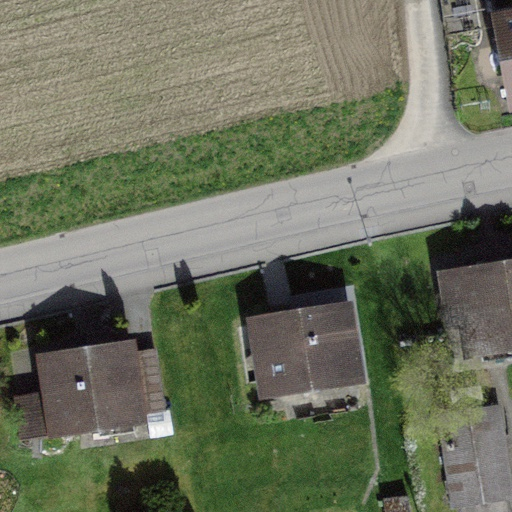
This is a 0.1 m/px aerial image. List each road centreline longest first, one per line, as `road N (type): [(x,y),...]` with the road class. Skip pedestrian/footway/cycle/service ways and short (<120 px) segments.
road 1 (residential): [(511,164),(0,283)]
road 2 (track): [(417,0),(444,178)]
